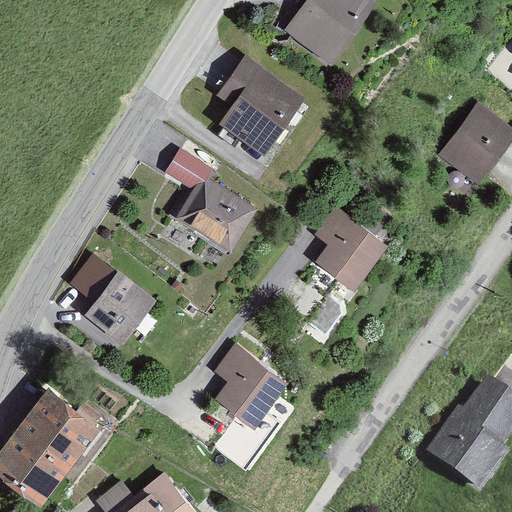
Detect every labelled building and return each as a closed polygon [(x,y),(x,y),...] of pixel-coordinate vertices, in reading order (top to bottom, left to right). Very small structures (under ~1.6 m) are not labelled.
[(306,0),(283,33),(332,69),(378,6),(369,0),(306,0)] [(264,157),(308,99),(246,53),(215,95),(232,107),(219,124),(264,157)] [(479,185),(511,138),(511,126),(473,99),(435,153),(479,185)] [(211,165),(179,147),(166,170),(198,189),(211,165)] [(179,218),(232,253),(259,214),(206,178),(179,218)] [(388,244),(334,204),(313,232),(331,245),(317,263),(354,290),(388,244)] [(122,343),(157,298),(117,268),(82,313),(122,343)] [(255,428),(290,382),(236,341),(215,369),(229,379),(215,398),(255,428)] [(458,410),(427,450),(479,490),(510,450),(505,446),(511,436),(511,394),(489,377),(462,414),(458,410)] [(48,378),(0,441),(0,465),(38,494),(98,415),(48,378)] [(111,511),(203,511),(204,511),(169,467),(111,511)]
